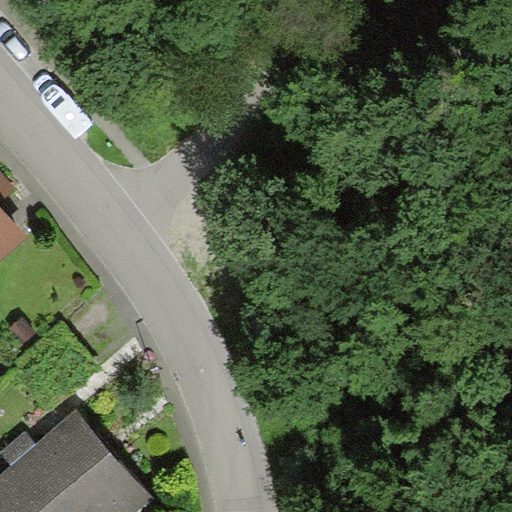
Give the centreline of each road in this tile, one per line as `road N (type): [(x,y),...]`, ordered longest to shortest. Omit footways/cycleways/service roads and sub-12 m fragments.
road 1 (residential): [(0,81),(121,220),(226,423),(238,511)]
road 2 (track): [(121,220),(334,0)]
